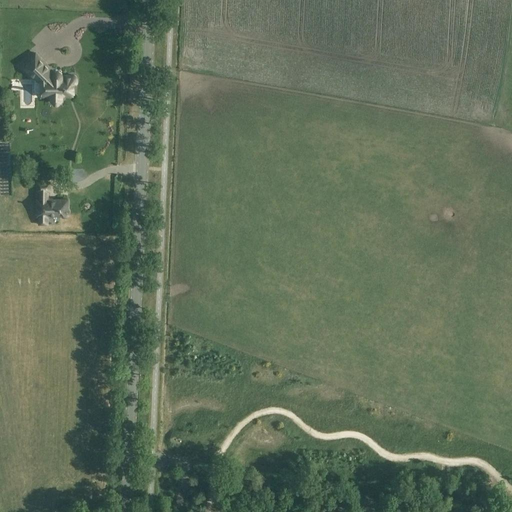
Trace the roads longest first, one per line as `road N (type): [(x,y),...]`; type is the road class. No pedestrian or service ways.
road 1 (secondary): [(127,511),(150,0)]
road 2 (track): [(206,511),(225,440),(247,419),(279,411),(319,436),(362,434),(391,458),(476,461),(511,487)]
